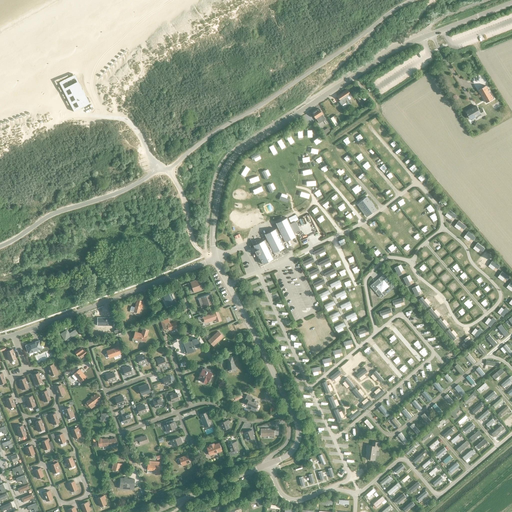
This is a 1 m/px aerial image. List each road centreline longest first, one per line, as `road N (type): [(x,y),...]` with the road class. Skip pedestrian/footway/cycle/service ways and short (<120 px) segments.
road 1 (tertiary): [(214,258),(219,183),(240,151),(390,53),(511,3)]
road 2 (tertiary): [(154,511),(296,446),(293,413),(214,258)]
road 3 (unclassified): [(0,338),(214,258)]
